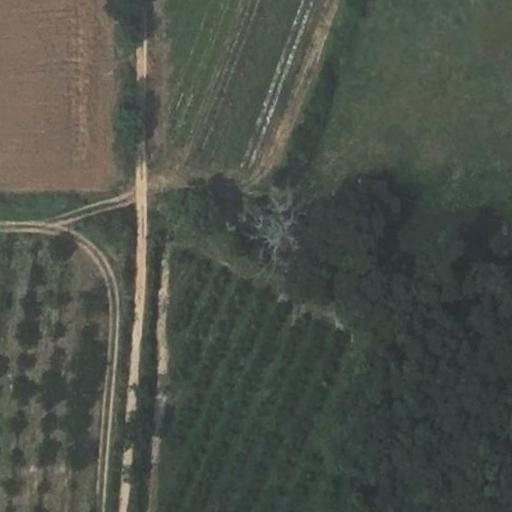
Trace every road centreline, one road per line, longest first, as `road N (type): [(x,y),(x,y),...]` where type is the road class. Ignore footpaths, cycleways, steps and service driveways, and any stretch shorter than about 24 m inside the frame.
road 1 (track): [(134,0),(142,223),(121,511)]
road 2 (track): [(0,223),(72,227),(96,240),(112,262),(100,511)]
